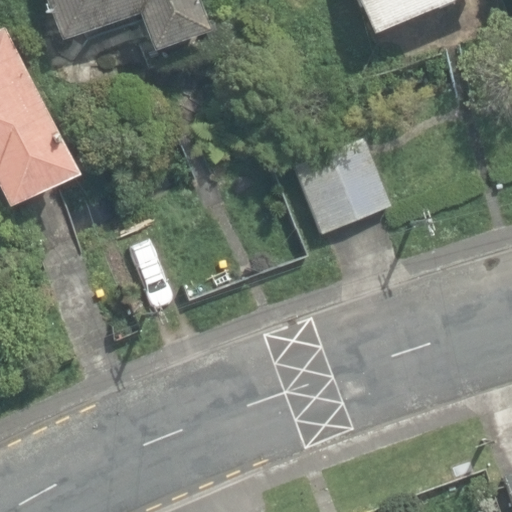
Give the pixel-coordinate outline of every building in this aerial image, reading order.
[(134,15),(147,52),(202,32),(190,0),(42,0),(57,42),(134,15)] [(351,0),(367,37),(452,0),(351,0)] [(0,27),(0,207),(69,176),(0,27)] [(285,167),(316,239),(387,209),(357,137),(285,167)] [(503,511),(511,511),(511,466),(490,474),(503,511)]
